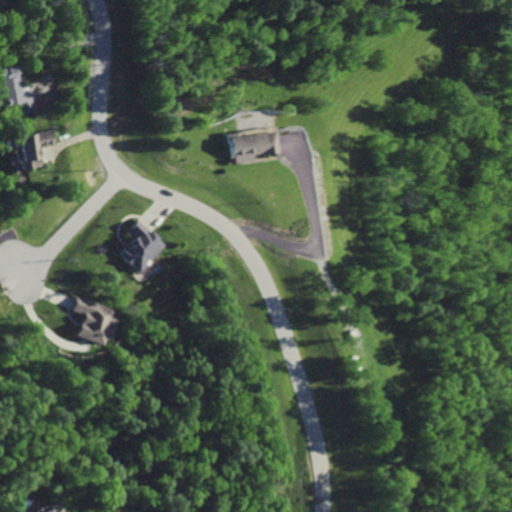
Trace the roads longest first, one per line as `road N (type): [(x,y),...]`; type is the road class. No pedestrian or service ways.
road 1 (residential): [(323,511),(304,393),(247,248),(215,217),(132,179),(111,154),(94,0)]
road 2 (residential): [(127,174),(28,272)]
